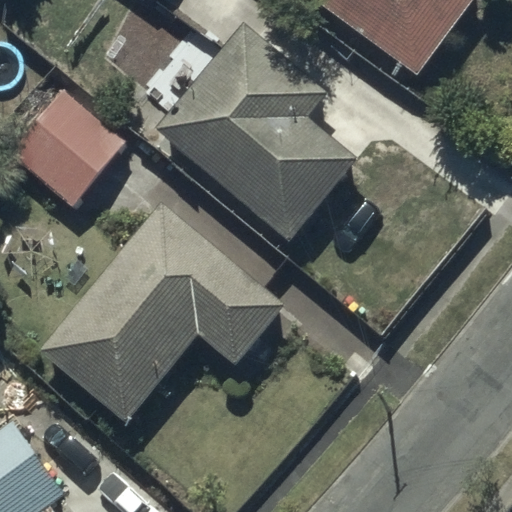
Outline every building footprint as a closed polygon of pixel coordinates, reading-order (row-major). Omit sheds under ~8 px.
[(168,0),(134,0),(157,16),(168,0)] [(303,0),(425,91),(489,5),(482,0),(303,0)] [(332,110),(249,37),(160,138),(293,256),(364,176),(313,131),(332,110)] [(130,155),(68,105),(17,169),(80,219),(130,155)] [(206,350),(245,381),(293,321),(166,216),(38,366),(129,439),(206,350)] [(0,511),(69,511),(73,509),(21,435),(0,449),(0,511)]
